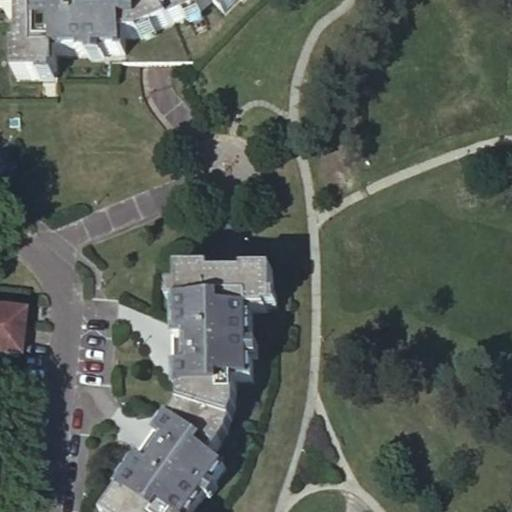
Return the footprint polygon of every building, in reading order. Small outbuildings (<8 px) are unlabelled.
[(4,0),(5,19),(17,19),(17,51),(14,51),(14,81),(39,81),(40,75),(55,75),(55,69),(54,58),(89,58),(89,51),(102,51),(102,58),(123,58),(123,41),(139,41),(139,33),(155,34),(185,20),(194,11),(199,15),(210,4),(222,17),(237,2),(235,0),(4,0)] [(411,53),(400,96),(440,106),(443,93),(457,96),(466,62),(431,53),(430,58),(411,53)] [(6,131),(16,130),(16,120),(5,120),(6,131)] [(194,511),(205,497),(199,493),(207,482),(212,486),(224,469),(210,460),(221,446),(216,443),(230,402),(235,402),(235,384),(252,384),(252,362),(245,362),(245,349),(252,350),(251,315),(263,315),(267,315),(267,299),(273,299),(273,273),(244,274),(244,278),(209,278),(209,272),(179,273),(179,303),(175,304),(175,341),(177,341),(177,371),(175,371),(175,391),(179,391),(179,407),(169,420),(165,418),(153,435),(155,436),(138,460),(136,458),(116,488),(118,490),(102,511),(194,511)] [(0,359),(23,362),(28,314),(0,311),(0,359)]
